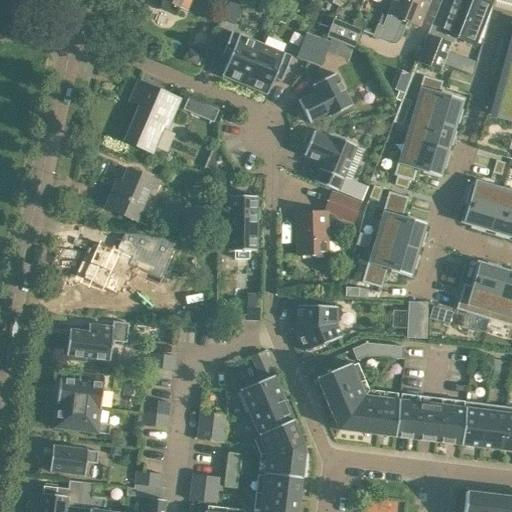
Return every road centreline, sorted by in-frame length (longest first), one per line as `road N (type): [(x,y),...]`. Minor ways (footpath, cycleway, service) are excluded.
road 1 (tertiary): [(0,360),(77,39)]
road 2 (residential): [(508,0),(436,236)]
road 3 (residential): [(272,332),(231,353),(188,356),(172,511)]
road 4 (residential): [(270,153),(270,118),(77,39)]
road 5 (residential): [(328,459),(272,332)]
